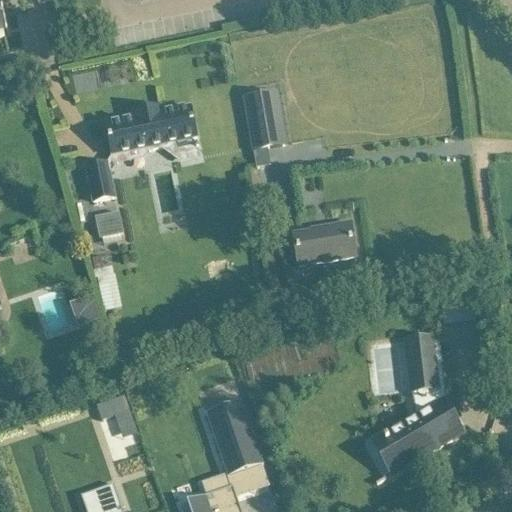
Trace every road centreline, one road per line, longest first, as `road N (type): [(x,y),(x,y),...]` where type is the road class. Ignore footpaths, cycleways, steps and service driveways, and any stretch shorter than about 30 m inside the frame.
road 1 (residential): [(271,167),(511,147)]
road 2 (track): [(511,377),(476,145)]
